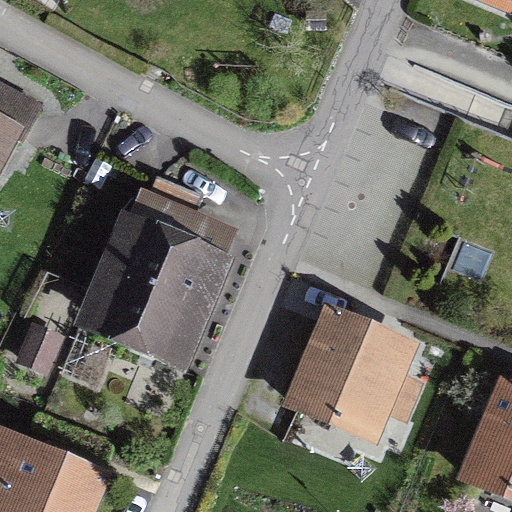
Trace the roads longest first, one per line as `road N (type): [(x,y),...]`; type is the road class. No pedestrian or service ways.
road 1 (residential): [(312,196),(0,31)]
road 2 (residential): [(175,511),(312,196)]
road 3 (residential): [(312,196),(394,0)]
